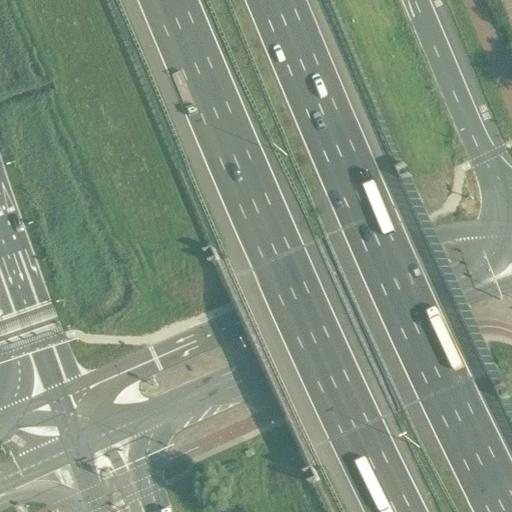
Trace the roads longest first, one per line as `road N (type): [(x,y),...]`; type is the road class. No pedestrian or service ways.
road 1 (motorway): [(507,511),(276,0)]
road 2 (motorway): [(174,0),(395,511)]
road 3 (secondary): [(511,223),(434,237),(61,398)]
road 4 (secondary): [(122,433),(472,285)]
road 5 (motorway): [(511,203),(471,129),(422,0)]
road 6 (motorway): [(0,239),(61,398)]
